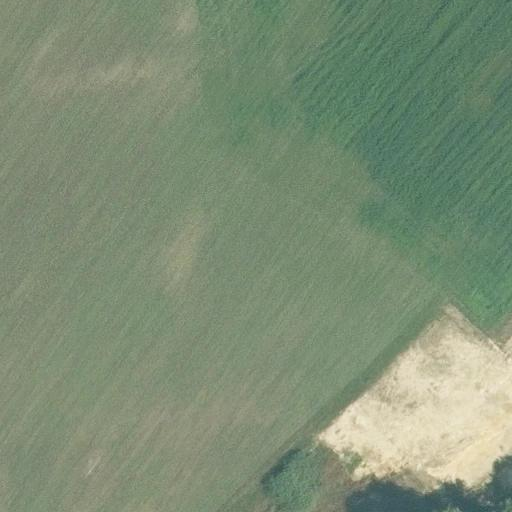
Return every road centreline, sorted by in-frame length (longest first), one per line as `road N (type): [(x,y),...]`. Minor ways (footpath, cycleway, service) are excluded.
road 1 (residential): [(329,415),(313,407),(298,381),(297,308),(260,182),(251,119),(261,0)]
road 2 (residential): [(329,415),(403,395),(473,355),(511,317)]
road 3 (residential): [(511,109),(402,0)]
